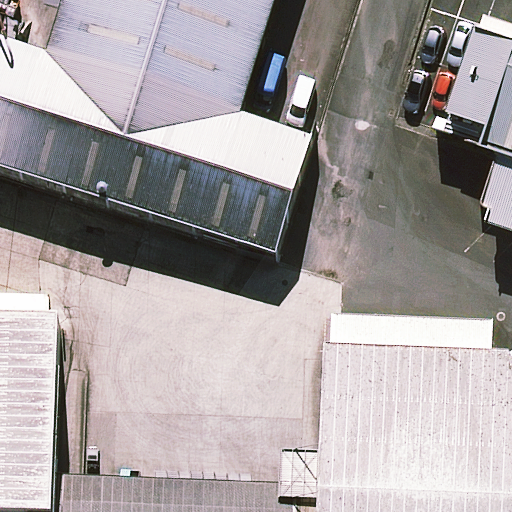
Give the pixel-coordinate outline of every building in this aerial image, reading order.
[(0,13),(0,168),(278,255),(320,121),(247,98),(278,0),(60,0),(51,29),(0,13)] [(511,51),(465,205),(511,219),(511,51)] [(34,511),(35,471),(39,332),(0,331),(0,511),(34,511)] [(511,511),(511,381),(298,376),(294,511),(511,511)] [(35,471),(34,511),(280,511),(281,479),(35,471)]
